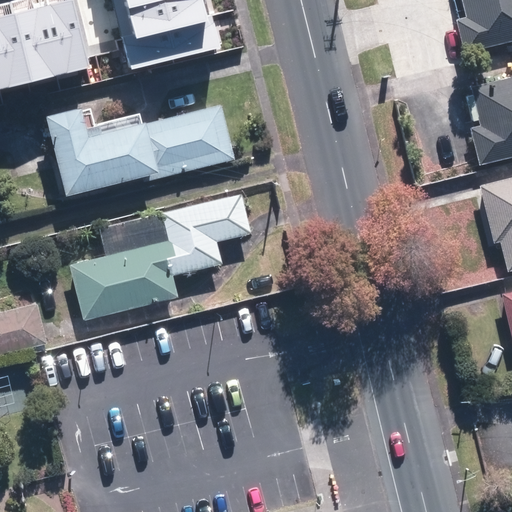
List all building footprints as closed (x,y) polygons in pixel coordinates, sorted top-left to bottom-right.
[(71,0),(40,7),(57,76),(89,68),(72,0),(71,0)] [(128,0),(130,8),(163,0),(128,0)] [(163,0),(130,8),(136,32),(138,38),(169,31),(208,20),(207,16),(203,0),(163,0)] [(459,18),(466,49),(511,37),(511,0),(464,0),(468,16),(459,18)] [(12,14),(29,82),(57,76),(40,7),(12,14)] [(0,17),(0,89),(29,82),(12,14),(0,17)] [(208,20),(169,31),(176,60),(222,48),(213,14),(207,16),(208,20)] [(136,32),(121,36),(130,71),(176,60),(169,31),(138,38),(136,32)] [(472,125),(480,161),(511,153),(511,75),(473,85),(483,122),(472,125)] [(49,112),(69,190),(144,171),(146,178),(234,156),(221,104),(147,123),(146,119),(90,133),(83,104),(49,112)] [(511,266),(511,174),(480,183),(495,241),(502,239),(510,267),(511,266)] [(73,263),(86,316),(179,293),(174,273),(222,261),(217,239),(252,231),(243,191),(100,226),(107,254),(73,263)] [(511,290),(503,292),(511,328),(511,290)] [(36,302),(0,311),(0,351),(45,340),(36,302)] [(0,373),(0,404),(26,398),(20,369),(0,373)]
